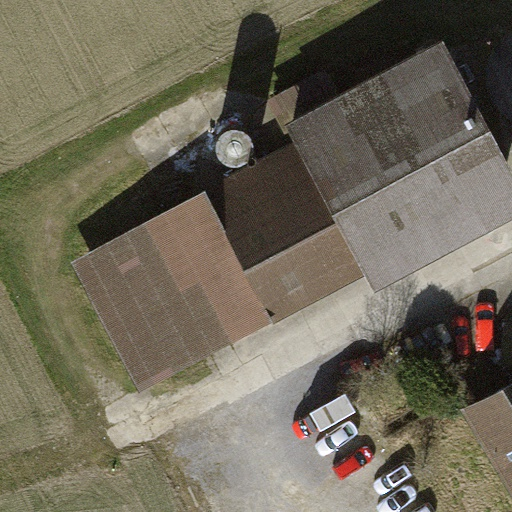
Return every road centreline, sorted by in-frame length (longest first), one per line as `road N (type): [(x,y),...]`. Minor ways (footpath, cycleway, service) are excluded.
road 1 (track): [(511,227),(458,265),(142,438)]
road 2 (track): [(0,480),(71,472),(142,438)]
